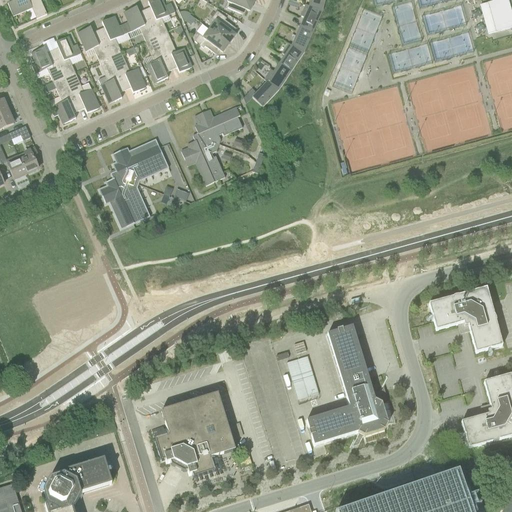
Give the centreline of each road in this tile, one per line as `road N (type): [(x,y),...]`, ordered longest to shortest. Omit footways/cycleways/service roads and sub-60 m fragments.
road 1 (tertiary): [(230,511),(383,464),(414,446),(425,410),(392,289)]
road 2 (tertiary): [(184,311),(511,216)]
road 3 (residential): [(41,150),(231,67),(276,0)]
road 4 (tertiary): [(15,417),(42,411),(184,311)]
road 5 (tertiary): [(184,311),(139,329),(15,417)]
road 6 (residential): [(1,53),(122,0)]
road 7 (tertiary): [(392,289),(511,257)]
